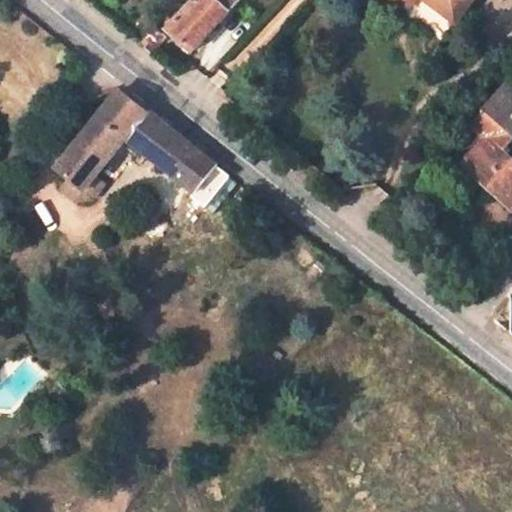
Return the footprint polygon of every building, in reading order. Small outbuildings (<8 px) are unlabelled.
[(240,0),(193,0),(167,30),(192,53),(240,0)] [(472,0),(428,0),(457,21),(472,0)] [(511,163),(500,152),(511,137),(511,86),(508,83),(468,125),(483,139),(462,163),(511,209),(511,163)] [(58,185),(86,209),(106,185),(95,176),(126,137),(195,193),(196,192),(204,198),(213,188),(206,182),(217,168),(160,123),(120,92),(57,172),(64,177),(58,185)] [(170,226),(147,207),(130,227),(134,229),(125,242),(145,257),(170,226)]
